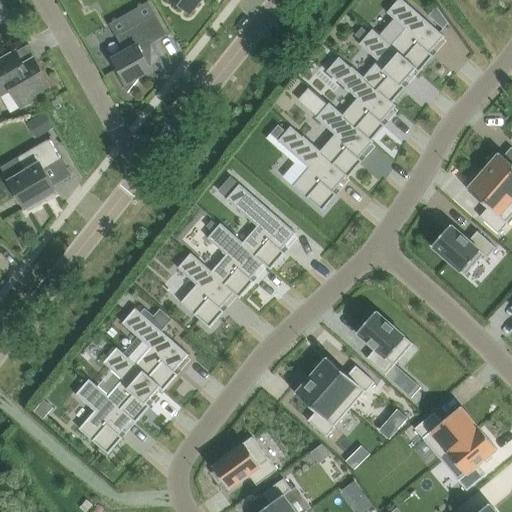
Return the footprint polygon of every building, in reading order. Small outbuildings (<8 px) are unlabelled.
[(0,0),(0,22),(11,16),(1,0),(0,0)] [(174,0),(192,14),(202,0),(174,0)] [(403,0),(398,0),(388,12),(407,29),(392,45),(391,46),(417,68),(416,69),(420,72),(434,56),(431,52),(445,36),(424,17),(424,18),(421,15),(403,0)] [(444,28),(449,22),(437,6),(429,15),(444,28)] [(138,78),(153,69),(151,66),(142,50),(152,44),(168,35),(156,14),(140,23),(117,36),(126,52),(114,59),(122,72),(119,74),(129,92),(139,80),(138,78)] [(13,20),(8,22),(17,38),(22,35),(13,20)] [(363,41),(370,33),(363,27),(356,35),(363,41)] [(363,41),(360,44),(379,60),(365,77),(393,102),(407,87),(403,84),(416,69),(417,68),(391,46),(392,45),(373,29),(370,33),(363,41)] [(12,89),(22,107),(37,99),(34,94),(50,85),(35,58),(25,64),(17,51),(0,61),(0,93),(1,95),(12,89)] [(340,57),(327,71),(358,98),(344,115),(373,140),(386,125),(382,122),(397,105),(393,102),(365,77),(353,66),(352,67),(340,57)] [(330,103),(317,118),(336,134),(321,151),(348,175),(347,176),(349,178),(363,161),(360,158),(374,141),(373,140),(344,115),(330,103)] [(41,136),(55,128),(56,127),(46,111),(32,120),(41,136)] [(271,133),(277,139),(285,130),(279,124),(271,133)] [(292,126),(279,140),(310,167),(294,186),(305,195),(305,194),(308,197),(323,211),(338,194),(334,191),(347,176),(348,175),(321,151),(304,136),(304,137),(292,126)] [(18,157),(2,167),(10,181),(26,208),(29,207),(31,210),(42,203),(41,200),(45,197),(46,198),(54,193),(54,192),(57,190),(55,186),(45,170),(66,159),(52,136),(51,136),(52,139),(49,141),(48,140),(33,149),(18,157)] [(490,163),(484,171),(511,195),(511,163),(504,156),(500,152),(497,156),(494,153),(487,161),(490,163)] [(511,195),(484,171),(468,189),(489,207),(480,216),(499,233),(509,222),(508,222),(511,216),(511,195)] [(231,176),(221,188),(230,195),(240,184),(231,176)] [(230,195),(227,199),(258,226),(244,242),(243,243),(265,262),(264,263),(271,269),(286,252),(282,249),(297,233),(240,184),(230,195)] [(221,223),(208,238),(227,254),(213,271),(212,272),(235,292),(235,293),(240,298),(255,281),(251,278),(264,263),(265,262),(243,243),(244,242),(221,223)] [(462,272),(481,251),(489,257),(497,247),(478,231),(470,240),(451,224),(432,246),(462,272)] [(192,253),(178,268),(197,284),(182,302),(211,328),(225,311),(222,308),(235,293),(235,292),(212,272),(213,271),(192,253)] [(141,312),(162,331),(173,319),(160,308),(154,315),(145,307),(141,312)] [(136,308),(123,323),(151,347),(137,364),(136,365),(161,387),(160,388),(164,391),(179,374),(175,371),(189,355),(162,331),(141,312),(136,308)] [(377,311),(357,333),(376,349),(367,358),(386,375),(395,366),(414,343),(377,311)] [(118,347),(104,362),(123,379),(109,396),(108,396),(133,418),(133,419),(136,422),(151,406),(147,402),(160,388),(161,387),(136,365),(137,364),(118,347)] [(318,368),(312,375),(351,409),(366,392),(367,393),(376,382),(357,365),(349,375),(328,357),(325,360),(322,357),(316,365),(318,368)] [(312,375),(296,393),(317,411),(308,421),(327,437),(337,427),(336,426),(351,409),(312,375)] [(90,379),(77,394),(96,411),(80,429),(109,454),(123,437),(120,434),(133,419),(133,418),(108,396),(109,396),(90,379)] [(422,387),(412,379),(403,389),(412,398),(422,387)] [(435,412),(415,428),(423,438),(441,459),(480,427),(479,427),(462,406),(443,421),(435,412)] [(391,439),(400,428),(389,419),(380,430),(391,439)] [(480,427),(441,459),(459,481),(467,490),(487,474),(479,465),(498,449),(480,426),(479,427),(480,427)] [(253,436),(213,466),(216,470),(213,473),(219,481),(222,479),(230,489),(250,475),(257,485),(278,470),(270,460),(253,436)] [(322,443),(311,452),(319,463),(331,454),(322,443)] [(355,470),(365,460),(356,451),(346,461),(355,470)] [(271,503),(259,511),(297,511),(285,495),(293,489),(285,478),(264,493),(271,503)] [(365,511),(374,506),(367,496),(354,506),(358,511),(365,511)] [(465,511),(463,509),(459,511),(497,511),(490,503),(478,511),(465,511)]
